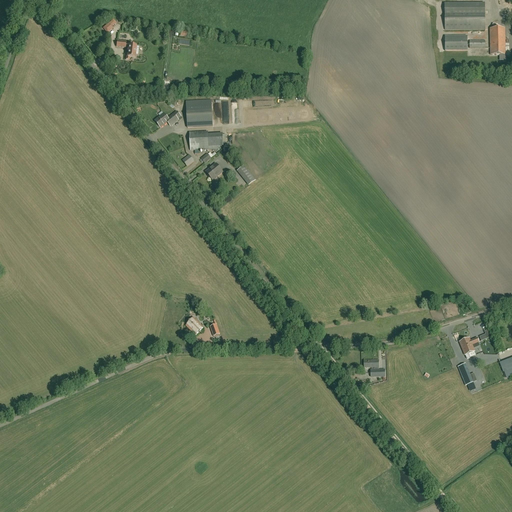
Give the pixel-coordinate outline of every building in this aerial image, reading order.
[(446,30),(486,30),(485,7),(445,7),(446,30)] [(113,20),(103,28),(107,34),(113,29),(112,28),(116,24),(113,20)] [(491,55),(506,55),(505,29),(490,29),(491,55)] [(467,51),(467,38),(467,36),(445,36),(445,39),(445,51),(467,51)] [(126,42),(117,41),(116,47),(125,48),(125,47),(128,48),(127,55),(126,55),(126,60),(129,60),(130,58),(135,59),(136,47),(131,46),(132,45),(126,44),(126,42)] [(186,105),(188,128),(213,127),(211,103),(186,105)] [(158,127),(160,127),(160,128),(169,122),(172,126),(179,120),(178,119),(181,117),(177,112),(168,119),(164,114),(155,121),(157,124),(157,125),(158,127)] [(223,133),(189,135),(190,151),(195,151),(195,154),(200,154),(200,150),(209,150),(209,147),(224,146),(223,133)] [(207,154),(201,159),(205,164),(211,159),(207,154)] [(190,156),(182,161),(187,167),(194,162),(190,156)] [(229,164),(235,160),(233,156),(226,161),(229,164)] [(213,181),(223,172),(216,164),(206,172),(213,181)] [(249,186),(255,181),(244,167),(238,172),(249,186)] [(195,335),(203,328),(194,318),(186,326),(195,335)] [(213,337),(214,337),(220,334),(217,325),(210,327),(213,337)] [(460,343),(462,349),(472,345),(479,342),(477,339),(470,342),(469,339),(468,339),(468,338),(464,339),(464,341),(460,343)] [(468,355),(469,354),(474,352),(472,345),(462,349),(465,356),(467,359),(469,358),(468,355)] [(371,378),(385,377),(385,370),(379,371),(379,361),(364,362),(364,368),(372,368),(372,371),(371,371),(371,378)] [(502,368),(505,368),(505,376),(511,376),(511,362),(502,363),(502,368)] [(466,386),(473,383),(466,364),(458,367),(466,386)] [(474,384),(468,386),(471,393),(476,391),(474,384)]
